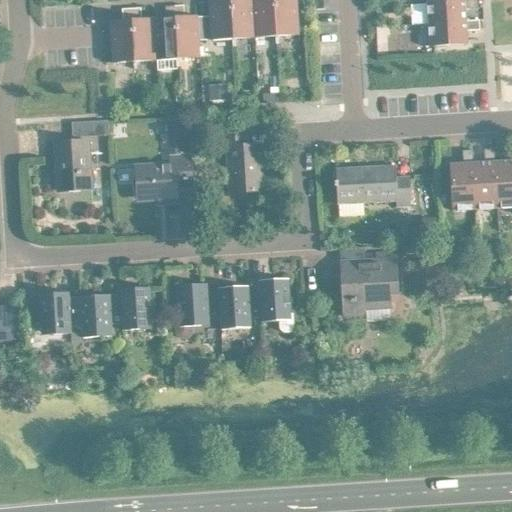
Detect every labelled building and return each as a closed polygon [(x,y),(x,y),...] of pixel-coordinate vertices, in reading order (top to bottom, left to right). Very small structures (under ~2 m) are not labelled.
[(211,0),(212,12),(200,13),(201,36),(236,34),(233,0),(211,0)] [(233,0),(236,34),(257,33),(255,0),(233,0)] [(255,0),(257,33),(279,31),(276,0),(255,0)] [(276,0),(279,31),(301,30),(299,0),(276,0)] [(429,0),(431,20),(469,17),(469,16),(468,5),(481,4),(480,0),(429,0)] [(186,1),(177,2),(180,54),(202,53),(201,36),(200,13),(187,13),(186,1)] [(168,14),(156,15),(158,56),(180,54),(177,2),(167,2),(168,14)] [(137,57),(133,4),(124,5),(125,17),(112,18),(115,58),(137,57)] [(143,4),(133,4),(137,57),(158,56),(156,15),(144,16),(143,4)] [(469,17),(431,20),(432,42),(470,39),(469,26),(482,26),(481,15),(469,16),(469,17)] [(229,80),(210,81),(211,97),(230,96),(229,80)] [(252,86),(241,87),(241,96),(252,95),(252,86)] [(281,89),(261,90),(262,99),(282,98),(281,89)] [(190,111),(169,113),(172,154),(192,152),(190,111)] [(109,117),(96,118),(96,131),(109,130),(109,117)] [(225,129),(226,143),(230,142),(233,188),(264,186),(263,165),(262,165),(261,157),(263,157),(262,140),(250,141),(249,128),(225,129)] [(57,139),(60,186),(94,184),(91,137),(57,139)] [(478,205),(499,204),(497,161),(497,157),(496,144),(486,145),(487,157),(475,158),(476,163),(475,163),(478,205)] [(455,207),(478,205),(475,163),(476,163),(475,158),(475,146),(464,146),(465,159),(453,160),(455,207)] [(139,163),(141,194),(181,192),(180,181),(194,180),(192,152),(172,154),(172,161),(139,163)] [(499,204),(511,203),(511,155),(497,157),(497,161),(499,204)] [(338,164),(339,177),(337,177),(337,182),(339,182),(340,200),(398,197),(399,203),(413,202),(412,173),(398,174),(398,161),(338,164)] [(437,213),(423,215),(424,223),(438,222),(437,213)] [(442,247),(422,248),(423,264),(428,264),(429,275),(443,274),(442,247)] [(344,258),(347,312),(365,311),(365,304),(392,303),(391,283),(399,283),(397,249),(380,250),(380,256),(344,258)] [(275,280),(250,281),(252,311),(263,311),(263,318),(281,317),(281,309),(293,309),(291,274),(275,275),(275,280)] [(495,274),(495,284),(505,284),(505,274),(495,274)] [(211,314),(222,313),(223,313),(221,283),(195,285),(195,280),(179,281),(181,316),(193,315),(194,322),(212,321),(211,314)] [(223,313),(222,313),(223,325),(253,323),(252,311),(250,281),(221,283),(223,313)] [(137,288),(111,290),(113,320),(114,320),(125,319),(125,326),(143,325),(143,318),(154,317),(152,283),(137,283),(137,288)] [(73,322),(84,322),(84,321),(82,292),(57,293),(57,288),(41,289),(43,319),(43,324),(55,323),(55,330),(73,329),(73,322)] [(41,289),(27,290),(29,320),(43,319),(41,289)] [(84,321),(84,322),(85,333),(114,332),(114,320),(113,320),(111,290),(82,292),(84,321)] [(16,305),(0,306),(0,335),(18,334),(16,305)] [(264,349),(254,350),(254,361),(264,361),(264,349)] [(6,360),(1,370),(11,375),(16,365),(6,360)] [(187,373),(176,374),(177,382),(187,382),(187,373)]
